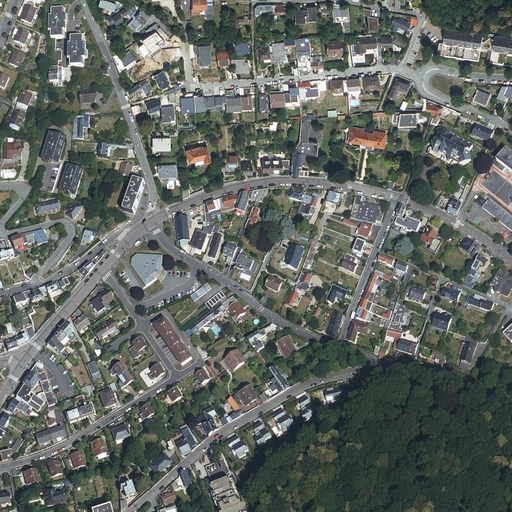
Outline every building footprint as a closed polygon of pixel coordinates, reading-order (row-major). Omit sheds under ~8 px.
[(99,0),(98,4),(113,9),(114,8),(115,4),(104,0),(99,0)] [(199,9),(206,9),(205,0),(191,0),(192,8),(192,9),(199,9)] [(35,6),(28,3),(21,20),(31,25),(37,11),(33,9),(35,6)] [(265,9),(275,9),(275,4),(258,4),(254,8),(254,13),(259,13),(259,11),(259,9),(265,9)] [(283,4),(275,4),(275,9),(275,12),(283,12),(283,4)] [(306,18),(316,18),(315,4),(307,4),(308,9),(297,10),(297,19),(304,18),(304,19),(306,19),(306,18)] [(110,15),(113,20),(127,12),(126,11),(124,7),(110,15)] [(63,32),(66,32),(66,28),(64,28),(64,24),(66,24),(66,17),(65,17),(63,17),(63,10),(52,9),(52,16),(49,16),(49,31),(51,31),(51,39),(62,39),(63,32)] [(341,9),(335,10),(332,10),(333,16),(335,16),(335,20),(348,20),(348,14),(348,12),(346,12),(346,11),(341,11),(341,9)] [(147,19),(150,16),(145,10),(142,13),(147,19)] [(364,19),(372,18),(372,10),(363,11),(363,12),(364,19)] [(141,24),(147,19),(142,13),(140,11),(138,14),(136,15),(135,17),(141,24)] [(353,24),(353,21),(353,17),(356,17),(358,17),(357,14),(356,14),(351,14),(351,13),(348,14),(348,20),(349,24),(353,24)] [(389,30),(393,32),(396,24),(397,23),(398,24),(407,28),(410,22),(405,20),(405,18),(406,17),(400,14),(398,19),(395,18),(389,30)] [(419,19),(413,17),(411,22),(416,25),(419,19)] [(511,38),(448,27),(447,29),(484,36),(493,37),(496,38),(511,40),(511,38)] [(106,40),(113,37),(109,29),(102,32),(106,40)] [(447,55),(480,61),(481,53),(482,51),(483,44),(484,36),(447,29),(445,44),(449,45),(447,55)] [(19,32),(16,30),(15,31),(12,38),(13,40),(15,41),(14,42),(25,46),(25,45),(29,35),(19,30),(19,32)] [(389,37),(389,36),(381,36),(382,47),(392,46),(391,37),(389,37)] [(108,47),(115,43),(113,37),(106,40),(108,47)] [(69,67),(82,67),(82,59),(84,60),(86,60),(86,46),(85,46),(84,46),(84,38),(69,38),(69,49),(71,49),(71,53),(69,53),(69,67)] [(296,45),(295,38),(284,38),(284,41),(285,51),(289,51),(288,45),(296,45)] [(363,48),(376,47),(376,38),(355,40),(356,51),(363,50),(363,48)] [(406,42),(396,38),(394,43),(404,47),(406,42)] [(511,40),(496,38),(496,41),(495,46),(493,53),(492,63),(511,67),(511,40)] [(230,52),(248,51),(247,42),(241,43),(241,39),(229,40),(230,52)] [(490,52),(493,53),(495,46),(496,41),(492,41),(490,40),(486,44),(483,44),(482,51),(490,52)] [(273,52),(285,51),(284,41),(272,42),(273,45),(273,52)] [(334,52),(343,51),(342,41),(327,42),(328,53),(334,53),(334,52)] [(439,54),(447,55),(449,45),(445,44),(441,43),(439,54)] [(268,64),(272,64),(271,59),(270,45),(262,46),(262,48),(258,49),(259,58),(267,57),(268,64)] [(273,52),(273,45),(270,45),(271,59),(280,58),(280,56),(286,55),(285,51),(273,52)] [(208,62),(213,62),(211,48),(201,49),(202,54),(200,54),(201,65),(208,64),(208,62)] [(25,56),(15,52),(10,65),(20,69),(25,56)] [(218,65),(229,63),(228,54),(217,56),(218,65)] [(320,73),(323,72),(321,55),(310,56),(311,67),(311,68),(319,67),(320,73)] [(268,64),(267,57),(259,58),(259,59),(257,59),(257,64),(259,64),(259,69),(266,66),(266,64),(268,64)] [(237,71),(249,70),(248,62),(244,62),(241,63),(241,59),(231,60),(232,64),(236,63),(237,71)] [(59,74),(62,74),(63,67),(50,67),(50,82),(59,82),(59,74)] [(160,86),(169,82),(163,69),(154,74),(160,86)] [(10,78),(0,73),(0,89),(4,91),(10,78)] [(364,88),(379,87),(378,76),(363,77),(359,78),(360,86),(361,86),(364,86),(364,88)] [(347,87),(360,86),(359,78),(347,79),(347,87)] [(146,79),(125,91),(127,96),(143,87),(146,92),(151,90),(148,82),(146,79)] [(347,87),(347,79),(336,80),(337,94),(342,93),(342,90),(347,90),(347,87)] [(398,89),(406,92),(409,84),(396,79),(390,96),(390,97),(390,98),(391,99),(393,99),(394,98),(398,89)] [(310,88),(310,83),(310,81),(308,82),(308,83),(298,84),(299,96),(303,96),(303,92),(302,88),(305,88),(310,88)] [(295,90),(295,87),(293,87),(293,83),(283,84),(284,91),(288,91),(291,91),(295,90)] [(285,105),(285,99),(284,91),(283,84),(279,84),(280,92),(269,93),(270,106),(285,105)] [(504,92),(507,86),(503,86),(498,96),(505,99),(508,94),(504,92)] [(474,99),(481,102),(485,93),(478,90),(474,99)] [(34,95),(23,91),(16,107),(27,111),(34,95)] [(78,103),(93,104),(93,91),(78,91),(78,103)] [(481,102),(487,104),(491,96),(485,93),(481,102)] [(138,101),(136,94),(129,97),(131,104),(138,101)] [(205,111),(204,107),(203,98),(203,95),(197,95),(197,94),(193,94),(194,96),(195,111),(205,111)] [(270,115),(268,103),(266,103),(265,94),(259,95),(261,110),(260,111),(261,117),(270,115)] [(242,110),(253,109),(252,95),(241,96),(242,110)] [(182,113),(195,111),(194,96),(186,97),(186,100),(177,101),(178,107),(181,107),(182,113)] [(216,104),(222,104),(222,103),(221,96),(203,98),(204,107),(216,106),(216,104)] [(227,111),(242,110),(241,96),(226,98),(226,102),(227,111)] [(149,112),(161,107),(160,98),(146,104),(149,112)] [(440,118),(444,107),(433,104),(432,103),(431,102),(430,103),(429,103),(429,104),(422,102),(422,110),(430,110),(432,110),(434,114),(440,118)] [(27,111),(16,107),(15,111),(16,111),(10,125),(11,125),(20,129),(21,129),(27,115),(25,115),(27,111)] [(162,120),(174,119),(173,107),(161,107),(162,120)] [(500,117),(504,110),(497,107),(493,113),(500,117)] [(393,123),(399,123),(401,114),(401,112),(394,112),(394,115),(393,121),(393,123)] [(398,127),(418,127),(418,120),(418,115),(401,114),(399,123),(398,127)] [(431,123),(438,125),(441,118),(440,118),(434,114),(431,123)] [(78,136),(83,136),(84,128),(89,129),(90,116),(84,117),(84,119),(78,119),(78,120),(76,120),(76,126),(74,126),(74,136),(72,136),(72,139),(83,140),(83,138),(78,138),(78,136)] [(301,152),(315,154),(316,148),(317,142),(307,141),(310,118),(301,119),(298,140),(293,149),(291,165),(288,165),(288,168),(287,170),(290,170),(290,174),(304,175),(306,175),(306,174),(307,174),(307,172),(307,170),(300,169),(297,169),(298,166),(298,164),(299,152),(301,152)] [(490,143),(495,133),(478,125),(473,135),(490,143)] [(427,154),(456,170),(459,162),(462,164),(471,161),(469,155),(468,154),(473,146),(445,131),(444,127),(436,129),(438,134),(439,138),(437,141),(435,140),(434,142),(431,142),(432,146),(428,147),(429,150),(427,154)] [(349,140),(366,143),(368,132),(363,132),(363,129),(351,128),(349,140)] [(372,144),(383,146),(385,133),(374,131),(374,133),(368,132),(366,143),(372,144)] [(46,160),(56,163),(65,134),(49,134),(45,146),(47,146),(46,151),(43,150),(41,158),(46,160)] [(153,148),(170,148),(170,138),(153,138),(153,148)] [(4,148),(4,161),(12,161),(13,157),(22,158),(22,149),(19,149),(19,145),(17,144),(13,144),(12,145),(5,145),(5,148),(4,148)] [(93,156),(107,158),(108,148),(111,149),(111,146),(94,144),(94,148),(99,148),(98,151),(93,151),(93,156)] [(511,153),(502,145),(489,162),(494,165),(497,161),(505,168),(511,173),(511,153)] [(195,164),(209,161),(207,147),(202,148),(202,147),(186,151),(188,161),(194,160),(195,164)] [(133,151),(134,148),(128,148),(133,160),(138,161),(136,160),(133,151)] [(227,166),(237,166),(237,156),(227,156),(227,160),(226,160),(226,163),(227,163),(227,166)] [(35,190),(48,195),(59,165),(56,163),(46,160),(35,190)] [(263,171),(273,170),(273,160),(263,161),(263,171)] [(273,170),(282,170),(282,166),(281,160),(273,160),(273,170)] [(160,174),(174,171),(172,161),(156,165),(158,174),(160,174)] [(502,172),(505,168),(497,161),(494,165),(502,172)] [(243,172),(252,172),(252,163),(243,163),(243,172)] [(123,176),(132,179),(135,168),(132,167),(130,166),(126,165),(123,176)] [(57,190),(73,196),(82,173),(66,167),(61,180),(63,181),(62,184),(60,183),(57,190)] [(174,171),(160,174),(161,179),(163,178),(163,179),(176,177),(174,171)] [(455,183),(459,185),(464,176),(459,174),(455,183)] [(134,215),(143,190),(145,184),(137,181),(135,180),(123,211),(134,215)] [(448,213),(456,217),(462,204),(462,205),(470,188),(467,186),(459,203),(454,200),(453,201),(452,200),(451,200),(449,204),(451,205),(450,208),(448,213)] [(261,196),(264,190),(261,190),(257,198),(256,201),(262,203),(265,197),(261,196)] [(302,202),(304,195),(305,194),(293,190),(292,193),(291,197),(290,198),(302,202)] [(247,206),(248,201),(245,200),(247,195),(247,193),(241,194),(238,203),(247,206)] [(315,208),(316,207),(321,196),(314,193),(312,198),(304,195),(302,202),(299,210),(299,211),(305,213),(309,215),(312,207),(315,208)] [(333,203),(339,205),(342,196),(336,194),(335,195),(330,193),(328,201),(333,203)] [(238,203),(241,194),(233,196),(235,206),(237,206),(238,203)] [(222,210),(235,206),(233,196),(220,199),(222,210)] [(475,202),(482,207),(487,201),(480,196),(475,202)] [(511,216),(489,199),(487,201),(482,207),(511,231),(511,216)] [(206,223),(212,223),(209,213),(221,209),(218,200),(203,205),(206,223)] [(247,206),(238,203),(237,206),(235,210),(244,213),(247,206)] [(377,221),(378,217),(379,213),(380,207),(361,203),(360,207),(357,220),(361,221),(362,222),(374,224),(376,225),(377,221)] [(37,208),(39,218),(61,213),(59,204),(37,208)] [(74,221),(75,221),(83,209),(70,205),(66,210),(70,213),(68,216),(74,221)] [(329,214),(331,214),(334,207),(326,205),(324,213),(329,214)] [(351,219),(357,220),(360,207),(354,206),(351,219)] [(403,218),(406,208),(401,206),(397,215),(403,218)] [(251,230),(253,225),(254,222),(260,224),(261,219),(256,217),(259,211),(253,208),(245,228),(251,230)] [(289,216),(295,219),(299,211),(299,210),(292,208),(289,216)] [(188,242),(190,241),(186,211),(173,217),(177,247),(182,250),(182,247),(188,246),(188,242)] [(319,226),(323,228),(329,214),(324,213),(319,226)] [(294,222),(295,219),(289,216),(284,228),(292,231),(295,223),(294,222)] [(358,228),(360,223),(361,221),(357,220),(351,219),(346,218),(344,223),(358,228)] [(414,238),(421,224),(416,222),(417,221),(412,219),(411,220),(407,218),(404,223),(402,222),(402,220),(398,219),(395,225),(402,228),(401,232),(406,234),(407,231),(411,233),(409,236),(414,238)] [(368,239),(369,237),(374,224),(362,222),(362,223),(364,224),(362,229),(359,235),(359,236),(368,239)] [(219,235),(222,227),(217,226),(214,233),(219,235)] [(314,239),(319,241),(324,228),(323,228),(319,226),(314,239)] [(85,241),(89,242),(92,233),(97,235),(98,232),(85,228),(81,239),(85,241)] [(251,230),(245,228),(243,236),(241,241),(248,243),(250,238),(248,237),(251,230)] [(431,250),(437,252),(442,241),(436,238),(437,236),(433,234),(434,232),(426,228),(423,235),(425,236),(424,239),(423,241),(429,245),(432,246),(431,250)] [(38,247),(48,244),(45,234),(44,231),(33,233),(37,244),(38,246),(38,247)] [(193,247),(202,251),(209,236),(200,232),(193,247)] [(38,246),(37,244),(33,233),(20,236),(24,246),(28,245),(29,246),(33,245),(34,247),(38,246)] [(215,259),(223,237),(216,235),(212,249),(213,249),(210,258),(215,259)] [(15,249),(24,246),(20,236),(11,239),(15,249)] [(462,249),(467,240),(463,237),(458,246),(462,249)] [(309,252),(314,254),(319,241),(314,239),(309,252)] [(361,254),(363,250),(364,247),(366,243),(358,240),(354,251),(361,254)] [(479,255),(483,249),(467,240),(462,249),(471,254),(473,250),(477,252),(476,253),(477,253),(479,255)] [(229,257),(233,259),(238,249),(228,244),(223,255),(229,257)] [(18,258),(15,249),(1,253),(1,252),(0,252),(0,261),(9,259),(10,260),(18,258)] [(232,264),(236,265),(242,252),(238,250),(232,264)] [(393,265),(396,266),(397,262),(380,255),(378,260),(392,266),(393,265)] [(355,265),(354,264),(355,260),(353,260),(346,256),(345,260),(341,268),(354,273),(357,266),(355,265)] [(153,278),(157,275),(157,269),(160,269),(160,268),(161,258),(136,257),(132,261),(130,266),(145,287),(154,281),(153,278)] [(303,268),(309,271),(313,260),(307,257),(303,268)] [(472,269),(476,272),(481,264),(483,265),(486,261),(479,257),(472,269)] [(88,274),(96,266),(92,261),(83,268),(88,274)] [(405,277),(408,267),(399,263),(394,272),(405,277)] [(413,276),(413,274),(412,274),(413,269),(408,267),(405,277),(404,279),(403,282),(409,284),(411,276),(413,276)] [(85,278),(88,274),(83,268),(78,271),(85,278)] [(477,281),(480,274),(476,272),(472,269),(462,285),(470,289),(471,287),(473,288),(475,284),(474,284),(476,280),(477,281)] [(511,292),(511,289),(511,288),(511,280),(511,276),(508,275),(508,276),(503,274),(504,272),(499,271),(490,285),(494,287),(493,288),(497,293),(500,293),(503,292),(503,295),(509,297),(511,292)] [(15,284),(27,281),(24,274),(13,277),(15,284)] [(310,286),(310,283),(313,278),(306,274),(305,276),(301,274),(298,280),(301,286),(298,288),(297,284),(295,283),(293,287),(295,288),(301,291),(301,292),(302,291),(305,293),(307,292),(311,290),(309,286),(310,286)] [(370,283),(375,285),(378,277),(373,275),(370,283)] [(265,286),(277,293),(282,284),(271,277),(265,286)] [(193,295),(197,300),(212,288),(208,283),(193,295)] [(376,295),(380,288),(375,285),(370,283),(366,291),(376,295)] [(53,293),(57,292),(57,291),(54,284),(45,287),(47,292),(47,294),(53,292),(53,293)] [(442,296),(458,302),(463,288),(454,285),(451,291),(450,291),(449,294),(443,292),(442,296)] [(41,300),(40,294),(47,292),(45,287),(38,290),(29,292),(30,294),(27,294),(23,294),(25,301),(29,300),(30,303),(41,300)] [(338,299),(344,302),(348,294),(334,287),(326,303),(328,303),(327,304),(329,305),(329,304),(333,306),(336,300),(337,298),(338,299)] [(422,303),(426,293),(408,287),(406,293),(411,295),(410,299),(422,303)] [(293,308),(299,296),(301,292),(301,291),(295,288),(293,292),(285,308),(291,311),(293,308)] [(216,303),(219,301),(225,296),(221,291),(205,303),(209,308),(216,303)] [(363,300),(368,301),(369,297),(375,300),(376,295),(366,291),(363,300)] [(99,298),(104,305),(112,300),(107,292),(99,298)] [(25,303),(25,301),(23,294),(10,296),(12,301),(13,300),(15,306),(19,304),(20,305),(21,305),(22,306),(23,305),(24,305),(25,304),(24,303),(25,303)] [(469,296),(466,303),(491,313),(495,304),(492,304),(493,302),(488,299),(488,300),(476,295),(475,298),(469,296)] [(219,301),(222,305),(228,300),(225,296),(219,301)] [(235,321),(245,313),(233,297),(228,300),(222,305),(226,310),(228,308),(233,315),(231,316),(235,321)] [(360,308),(364,310),(368,301),(363,300),(360,308)] [(226,310),(222,305),(219,301),(216,303),(218,306),(213,310),(211,308),(209,309),(211,311),(210,313),(214,319),(223,312),(224,313),(227,311),(226,310)] [(364,310),(372,313),(375,304),(373,304),(368,301),(364,310)] [(391,321),(399,323),(404,307),(396,305),(391,321)] [(365,321),(367,322),(371,314),(359,309),(357,315),(359,316),(358,318),(365,322),(365,321)] [(199,330),(214,319),(210,313),(194,324),(199,330)] [(335,338),(339,327),(342,318),(343,317),(336,314),(329,336),(335,338)] [(73,323),(78,333),(90,325),(83,316),(80,318),(81,320),(78,323),(76,321),(73,323)] [(432,327),(447,333),(451,321),(436,316),(432,327)] [(388,330),(389,328),(391,321),(382,318),(381,320),(387,322),(386,325),(383,324),(383,325),(379,324),(378,327),(384,329),(388,330)] [(183,365),(192,358),(165,320),(156,327),(183,365)] [(102,327),(108,335),(116,329),(110,321),(102,327)] [(389,329),(397,330),(399,324),(399,323),(391,321),(389,328),(389,329)] [(358,332),(362,334),(365,325),(355,322),(352,330),(358,332)] [(70,342),(75,337),(73,333),(71,327),(66,323),(59,331),(69,341),(70,342)] [(15,341),(14,339),(11,327),(10,325),(7,326),(8,333),(7,337),(4,338),(5,343),(8,351),(17,348),(15,341)] [(259,351),(264,347),(260,342),(259,343),(257,340),(278,327),(272,325),(247,340),(257,353),(259,351)] [(28,342),(35,335),(31,327),(24,330),(28,342)] [(99,341),(108,335),(102,327),(94,333),(99,341)] [(386,337),(396,339),(397,338),(388,336),(389,329),(389,328),(388,330),(386,336),(386,337)] [(188,339),(194,335),(189,329),(184,333),(188,339)] [(397,338),(401,339),(403,333),(403,332),(402,332),(397,330),(389,329),(388,336),(397,338)] [(353,348),(358,332),(352,330),(347,346),(353,348)] [(53,338),(62,346),(69,341),(59,331),(53,338)] [(17,348),(27,343),(24,336),(15,341),(17,348)] [(64,348),(62,346),(53,338),(47,345),(53,349),(55,348),(60,353),(64,348)] [(279,362),(296,354),(289,338),(274,345),(278,355),(276,356),(279,362)] [(146,347),(144,344),(142,341),(140,339),(133,344),(134,347),(138,352),(139,352),(146,347)] [(397,351),(414,356),(417,346),(400,341),(398,348),(397,351)] [(461,362),(469,365),(475,349),(466,346),(464,354),(459,352),(457,360),(461,362)] [(136,359),(141,355),(139,352),(138,352),(136,354),(132,349),(130,350),(136,359)] [(242,357),(247,362),(256,355),(251,350),(242,357)] [(238,351),(225,360),(233,371),(247,362),(242,357),(238,351)] [(445,361),(444,361),(446,357),(433,351),(432,355),(436,357),(435,359),(441,361),(439,366),(443,368),(445,361)] [(74,366),(78,362),(71,355),(68,359),(74,366)] [(271,365),(269,366),(266,362),(267,361),(264,358),(262,360),(268,369),(272,366),(271,365)] [(468,370),(469,365),(461,362),(459,367),(468,370)] [(53,399),(52,397),(50,392),(49,393),(48,390),(49,390),(43,374),(42,374),(40,370),(42,369),(37,363),(34,367),(39,380),(44,394),(48,407),(57,404),(55,399),(53,399)] [(101,379),(94,364),(88,367),(95,382),(101,379)] [(118,378),(126,373),(120,365),(109,373),(113,379),(117,376),(118,378)] [(152,373),(148,375),(152,381),(156,378),(156,379),(164,374),(161,370),(162,368),(160,366),(159,367),(158,366),(151,371),(152,373)] [(23,384),(32,391),(33,389),(37,383),(39,380),(34,367),(30,373),(31,374),(29,376),(26,379),(23,384)] [(285,391),(290,388),(276,368),(270,371),(276,380),(285,391)] [(218,379),(220,382),(229,375),(227,372),(218,379)] [(120,381),(124,386),(131,381),(126,373),(118,378),(120,381)] [(201,386),(209,381),(204,373),(196,378),(201,386)] [(104,384),(101,379),(95,382),(98,387),(104,384)] [(279,394),(285,391),(276,380),(272,383),(275,387),(271,390),(274,394),(277,391),(279,394)] [(32,400),(27,397),(32,391),(23,384),(15,396),(16,397),(30,408),(42,416),(48,407),(44,394),(38,395),(35,398),(34,397),(32,400)] [(246,406),(257,400),(251,389),(240,396),(246,406)] [(174,403),(181,398),(176,390),(168,395),(174,403)] [(104,409),(114,405),(109,391),(99,395),(104,409)] [(263,404),(268,401),(264,395),(260,398),(263,404)] [(240,409),(243,406),(236,396),(232,399),(240,409)] [(27,413),(30,408),(16,397),(7,411),(12,414),(17,407),(27,413)] [(229,424),(235,420),(244,415),(240,409),(232,399),(232,398),(228,401),(236,413),(237,413),(229,419),(226,420),(229,424)] [(80,419),(91,415),(88,406),(77,410),(80,419)] [(226,420),(229,419),(222,406),(219,407),(221,411),(222,413),(223,414),(225,418),(226,420)] [(146,420),(154,415),(148,407),(141,412),(143,415),(146,420)] [(216,416),(213,409),(204,414),(205,416),(206,419),(211,417),(212,418),(216,416)] [(67,424),(80,419),(77,410),(73,411),(69,413),(63,415),(67,424)] [(6,430),(4,428),(5,427),(10,418),(5,415),(0,423),(0,429),(5,432),(6,430)] [(196,422),(199,427),(203,425),(206,424),(208,423),(206,419),(205,416),(199,419),(200,420),(196,422)] [(213,433),(218,430),(212,418),(211,417),(206,419),(208,423),(213,433)] [(209,437),(213,433),(208,423),(206,424),(203,425),(209,437)] [(115,441),(129,436),(125,425),(111,431),(115,441)] [(196,446),(196,445),(189,431),(191,430),(188,425),(180,429),(186,441),(191,452),(192,453),(197,448),(196,446)] [(53,440),(64,436),(61,427),(50,431),(53,440)] [(38,445),(53,440),(50,431),(35,436),(38,445)] [(106,454),(107,453),(102,440),(91,444),(96,457),(98,457),(106,454)] [(183,456),(191,452),(186,441),(178,445),(183,456)] [(12,452),(15,454),(23,444),(20,442),(12,452)] [(11,461),(12,458),(10,450),(0,453),(2,463),(11,461)] [(75,469),(83,466),(79,454),(70,457),(75,469)] [(151,468),(157,474),(170,463),(164,456),(151,468)] [(229,479),(232,478),(224,459),(206,466),(213,485),(229,479)] [(51,479),(61,476),(57,464),(47,467),(51,479)] [(27,487),(38,483),(34,471),(23,475),(27,487)] [(185,485),(190,483),(185,472),(180,474),(185,485)] [(247,511),(248,511),(245,505),(242,505),(241,502),(240,502),(239,499),(237,499),(229,479),(213,485),(211,486),(219,506),(218,506),(220,510),(219,511),(247,511)] [(125,498),(134,495),(130,483),(119,487),(119,492),(123,491),(125,498)] [(46,507),(64,503),(62,494),(54,495),(53,490),(44,492),(45,498),(45,501),(46,507)] [(173,501),(176,500),(173,493),(169,495),(169,494),(165,496),(163,494),(161,496),(164,506),(173,501)] [(0,497),(0,505),(10,504),(8,494),(4,495),(4,496),(0,497)]
